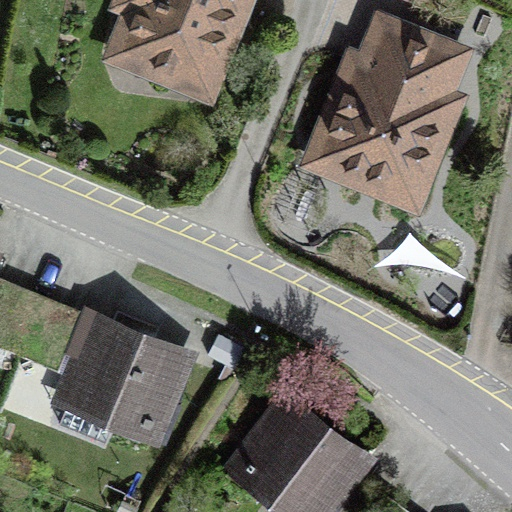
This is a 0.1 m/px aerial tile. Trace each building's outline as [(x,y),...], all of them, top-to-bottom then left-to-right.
[(153,67),(206,89),(241,0),(138,0),(122,41),(158,55),(153,67)] [(349,159),(345,171),(413,198),(452,100),(440,95),(457,54),(383,23),(366,65),(354,60),(319,147),(349,159)] [(0,346),(2,348),(23,297),(0,287),(0,346)] [(2,348),(29,359),(50,308),(23,297),(2,348)] [(78,320),(50,308),(29,359),(58,370),(66,351),(78,320)] [(84,358),(70,394),(150,427),(182,351),(101,318),(97,327),(78,320),(66,351),(84,358)] [(242,466),(303,511),(316,511),(361,453),(292,400),(242,466)] [(341,511),(379,511),(385,505),(361,487),(341,511)]
